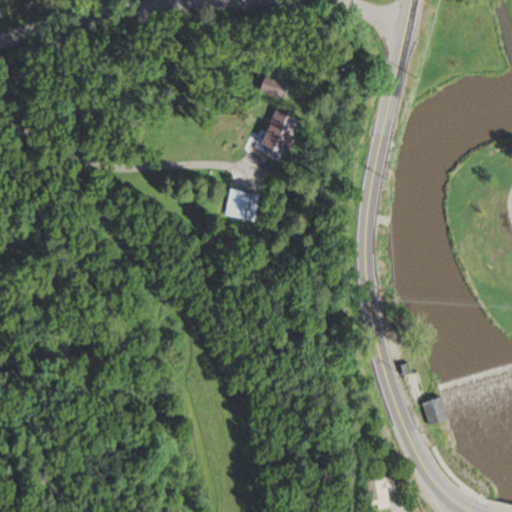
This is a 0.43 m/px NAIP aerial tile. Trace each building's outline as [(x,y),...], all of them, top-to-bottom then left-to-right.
[(279,101),(284,87),(262,80),(257,94),(279,101)] [(254,146),(272,156),(290,123),(271,113),(254,146)] [(253,223),(257,195),(227,192),(224,220),(253,223)] [(425,404),(411,408),(397,366),(408,363),(412,373),(415,372),(425,404)] [(421,407),(439,402),(445,421),(427,426),(421,407)] [(370,511),(387,508),(384,494),(395,491),(390,475),(363,482),(370,511)]
